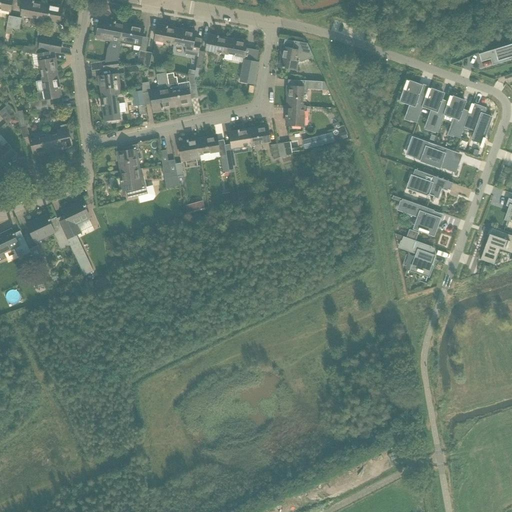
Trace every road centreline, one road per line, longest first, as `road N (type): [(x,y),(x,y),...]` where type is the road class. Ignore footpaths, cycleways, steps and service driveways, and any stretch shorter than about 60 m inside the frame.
road 1 (residential): [(272,22),(359,43),(502,98),(505,121),(450,271)]
road 2 (residential): [(88,145),(250,111),(272,22)]
road 3 (residential): [(88,145),(79,69),(87,0)]
road 4 (residential): [(88,145),(84,184),(0,209)]
